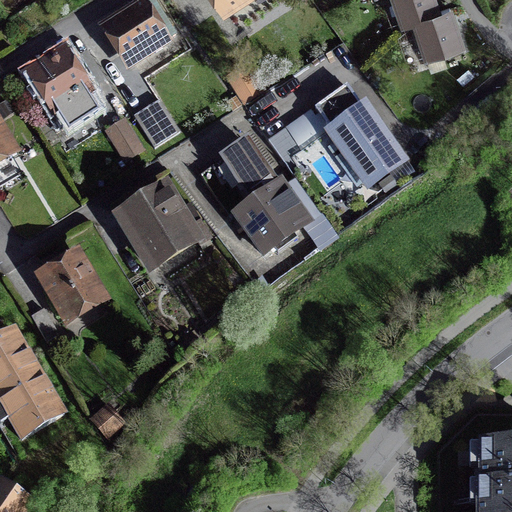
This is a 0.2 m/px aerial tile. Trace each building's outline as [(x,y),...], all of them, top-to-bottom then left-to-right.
[(153,0),(152,0),(107,29),(130,64),(176,35),(153,0)] [(220,0),(224,5),(227,4),(234,15),(256,0),(220,0)] [(417,21),(438,14),(433,0),(398,0),(406,25),(417,21)] [(438,14),(417,21),(429,57),(461,47),(449,10),(438,14)] [(64,57),(34,76),(69,132),(96,115),(100,112),(64,57)] [(402,164),(347,88),(315,110),(338,142),(328,149),(340,166),(350,159),(370,187),(402,164)] [(160,103),(134,119),(154,151),(180,134),(160,103)] [(124,121),(106,132),(126,163),(144,151),(124,121)] [(0,132),(0,156),(11,151),(0,132)] [(274,143),(287,159),(300,149),(286,133),(274,143)] [(247,142),(223,160),(255,204),(243,213),(243,212),(241,213),(242,216),(243,215),(253,229),(247,233),(263,254),(309,221),(283,186),(284,185),(282,183),(280,185),(281,185),(279,186),(247,142)] [(189,229),(167,193),(123,220),(136,241),(151,265),(158,260),(161,262),(175,254),(175,249),(194,237),(200,247),(213,239),(202,221),(189,229)] [(314,234),(298,246),(307,259),(338,237),(322,215),(308,225),(314,234)] [(101,298),(77,258),(44,278),(68,318),(101,298)] [(44,310),(32,318),(47,342),(60,335),(44,310)] [(15,333),(0,342),(0,403),(22,441),(65,415),(15,333)] [(109,407),(93,422),(107,438),(124,423),(119,417),(118,418),(109,407)] [(478,511),(511,511),(511,444),(511,445),(511,446),(481,446),(481,448),(483,448),(483,469),(481,469),(481,483),(479,483),(479,485),(483,485),(483,506),(479,506),(478,511)] [(0,511),(32,511),(36,508),(0,483),(0,511)]
